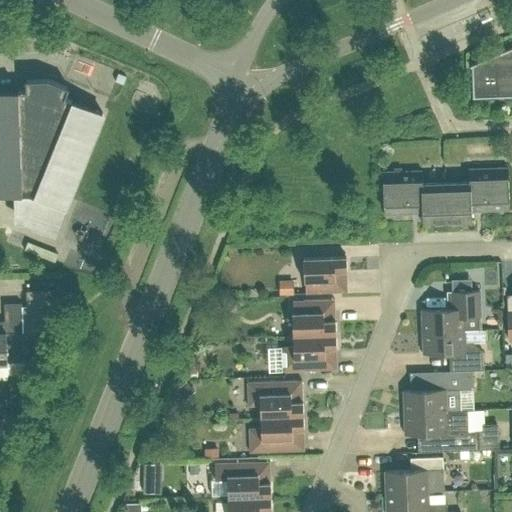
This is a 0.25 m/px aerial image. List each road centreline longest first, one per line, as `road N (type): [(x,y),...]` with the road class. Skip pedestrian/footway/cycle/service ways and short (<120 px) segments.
road 1 (tertiary): [(69,511),(228,116)]
road 2 (residential): [(321,486),(408,264),(432,250),(511,248)]
road 3 (tertiary): [(260,85),(450,0)]
road 4 (residential): [(69,0),(237,79)]
